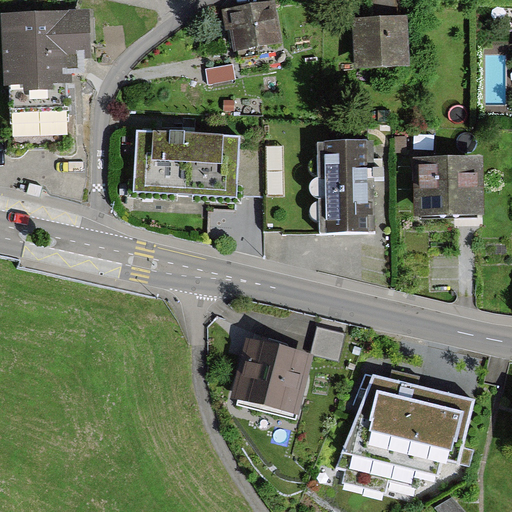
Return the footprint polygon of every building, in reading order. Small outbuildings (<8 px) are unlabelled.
[(275,3),(228,11),(235,54),(282,45),(275,3)] [(84,14),(4,18),(7,89),(73,86),(72,64),(86,63),(84,14)] [(405,19),(355,22),(357,70),(408,67),(405,19)] [(238,140),(141,136),(138,196),(235,201),(238,140)] [(376,147),(322,147),(322,236),(376,235),(376,147)] [(483,160),(415,163),(418,221),(486,218),(483,160)] [(339,360),(345,334),(319,328),(313,354),(339,360)] [(309,360),(247,346),(234,406),(296,420),(309,360)] [(470,404),(355,378),(330,487),(413,505),(422,467),(454,474),(470,404)]
